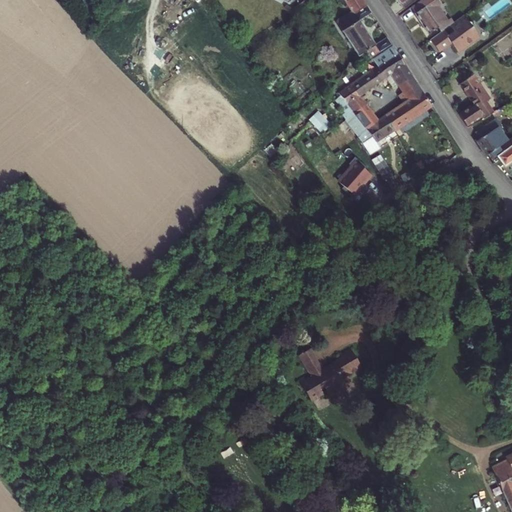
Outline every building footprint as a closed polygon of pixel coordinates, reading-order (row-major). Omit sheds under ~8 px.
[(373,13),(364,0),(351,0),(348,2),(354,11),(360,21),(345,31),(362,57),(367,54),(371,60),(392,46),(388,38),(378,45),(362,20),(373,13)] [(397,0),(406,10),(418,0),(397,0)] [(438,0),(422,0),(412,8),(416,15),(429,36),(439,29),(441,33),(443,31),(449,27),(450,26),(448,23),(438,8),(442,6),(438,0)] [(354,11),(338,22),(345,31),(360,21),(354,11)] [(458,54),(479,38),(472,29),(473,24),(467,23),(463,17),(454,23),(450,26),(449,27),(453,33),(447,38),(443,31),(441,33),(430,42),(438,53),(449,45),(450,40),(454,46),(453,48),(458,54)] [(447,38),(453,33),(449,27),(443,31),(447,38)] [(393,48),(386,52),(389,57),(396,52),(393,48)] [(386,52),(373,61),(378,68),(377,69),(385,80),(393,74),(401,85),(413,77),(396,52),(389,57),(386,52)] [(362,96),(385,80),(377,69),(354,85),(362,96)] [(484,119),(494,112),(487,102),(490,100),(474,75),(462,83),(475,104),(460,114),(467,126),(482,116),(484,119)] [(401,85),(392,91),(397,98),(418,84),(413,77),(401,85)] [(397,98),(402,107),(412,101),(424,93),(418,84),(397,98)] [(367,104),(362,96),(354,85),(342,93),(344,96),(342,98),(339,100),(347,112),(345,114),(348,119),(356,113),(355,112),(367,104)] [(402,107),(386,118),(394,131),(430,108),(433,106),(424,93),(412,101),(402,107)] [(368,105),(367,104),(355,112),(356,113),(348,119),(359,135),(368,129),(380,121),(375,114),(368,105)] [(386,118),(380,121),(368,129),(368,130),(359,137),(371,154),(377,150),(374,145),(394,131),(386,118)] [(331,124),(327,120),(321,125),(325,129),(331,124)] [(477,141),(487,156),(490,154),(500,148),(497,142),(506,136),(500,127),(501,126),(496,120),(476,133),(480,139),(477,141)] [(511,140),(500,148),(490,154),(495,161),(500,158),(505,167),(511,161),(511,140)] [(387,155),(379,160),(392,182),(400,177),(387,155)] [(355,161),(337,180),(355,196),(372,176),(355,161)] [(313,376),(303,382),(313,399),(345,380),(343,376),(360,365),(351,351),(323,368),(312,350),(301,356),(313,376)] [(165,374),(129,408),(153,434),(189,400),(165,374)] [(511,455),(507,458),(509,460),(495,468),(511,505),(511,455)]
